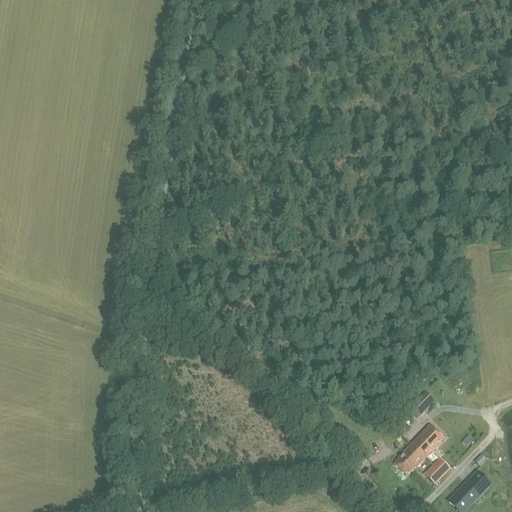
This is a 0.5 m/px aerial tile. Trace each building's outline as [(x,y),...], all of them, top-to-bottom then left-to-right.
[(410,408),(420,417),(434,402),(425,393),(410,408)] [(394,465),(406,477),(415,467),(417,468),(444,440),(430,426),(402,454),(404,455),(394,465)] [(474,462),(479,467),(486,460),(481,455),(474,462)] [(424,475),(435,486),(450,469),(439,459),(424,475)] [(478,474),(472,481),(480,488),(486,482),(478,474)] [(467,485),(449,504),(457,511),(465,511),(480,497),(467,485)]
